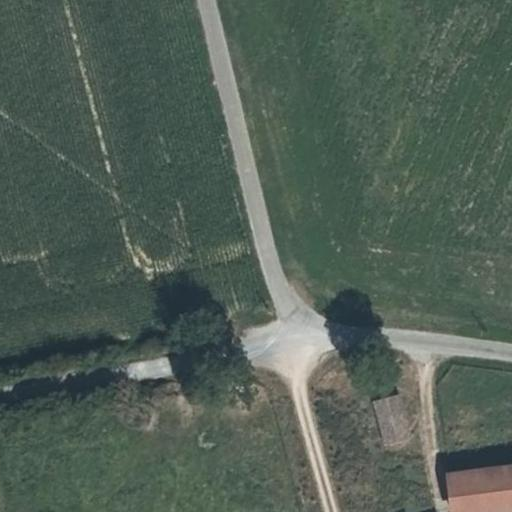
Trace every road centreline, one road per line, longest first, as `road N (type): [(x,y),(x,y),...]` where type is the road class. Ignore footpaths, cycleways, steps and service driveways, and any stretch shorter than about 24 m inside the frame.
road 1 (unclassified): [(203,0),(270,276),(300,337),(511,358)]
road 2 (track): [(300,337),(0,390)]
